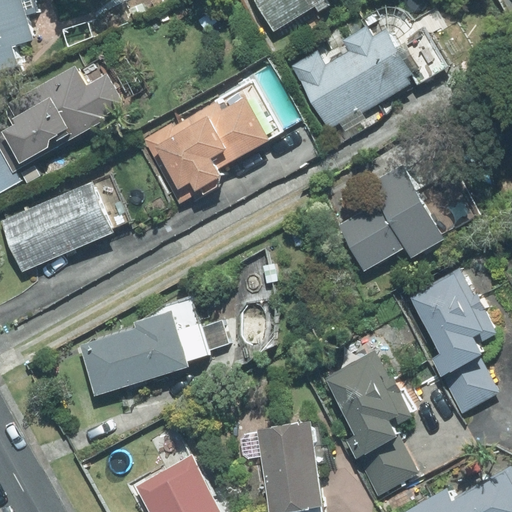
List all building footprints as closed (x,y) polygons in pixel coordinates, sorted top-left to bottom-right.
[(0,0),(0,71),(25,65),(19,43),(37,38),(26,0),(0,0)] [(261,0),(280,31),(331,0),(261,0)] [(215,8),(200,18),(207,30),(222,19),(215,8)] [(380,34),(374,23),(347,38),(353,49),(329,63),(321,49),(294,64),(304,81),(306,79),(333,128),(417,81),(413,75),(420,72),(394,26),(380,34)] [(94,82),(82,62),(9,103),(11,114),(16,123),(0,132),(0,143),(16,171),(113,117),(111,114),(131,102),(113,71),(94,82)] [(225,166),(276,138),(252,95),(228,108),(224,99),(177,124),(175,122),(147,138),(182,202),(207,189),(206,186),(229,173),(225,166)] [(451,236),(410,163),(377,181),(386,199),(344,223),(369,269),(411,245),(417,255),(451,236)] [(28,182),(43,174),(39,165),(23,173),(28,182)] [(25,270),(120,231),(98,180),(4,220),(25,270)] [(443,373),(465,413),(503,392),(484,356),(491,352),(485,341),(502,332),(490,309),(491,308),(482,292),(478,294),(463,267),(412,294),(444,354),(437,358),(445,373),(443,373)] [(184,327),(178,309),(139,321),(140,327),(83,344),(99,395),(196,365),(194,359),(213,353),(204,322),(184,327)] [(406,390),(398,373),(393,376),(378,349),(328,377),(359,435),(352,439),(360,455),(358,456),(380,494),(418,474),(422,471),(403,436),(406,434),(401,424),(418,414),(417,413),(404,391),(406,390)] [(260,431),(247,433),(242,439),(244,454),(251,457),(264,455),(272,511),(280,511),(329,505),(316,419),(260,427),(260,431)] [(229,511),(196,453),(138,485),(153,511),(229,511)] [(511,511),(511,465),(456,497),(450,486),(403,511),(511,511)]
